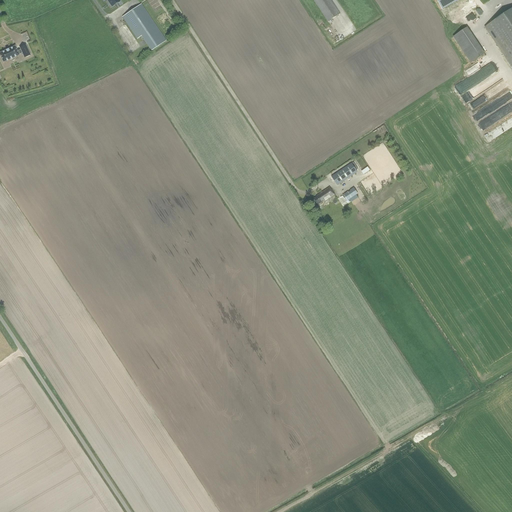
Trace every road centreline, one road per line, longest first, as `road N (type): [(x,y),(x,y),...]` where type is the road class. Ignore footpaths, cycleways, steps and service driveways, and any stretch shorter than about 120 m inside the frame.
road 1 (track): [(281,511),(511,379)]
road 2 (unclassified): [(129,511),(0,317)]
road 3 (track): [(171,0),(298,193)]
